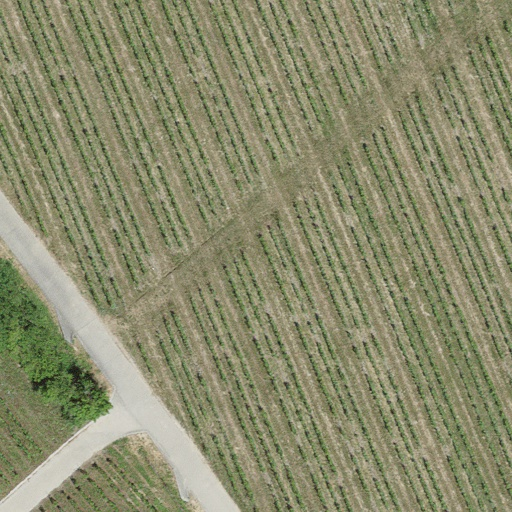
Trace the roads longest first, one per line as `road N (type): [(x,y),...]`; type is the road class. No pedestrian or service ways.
road 1 (track): [(233,511),(148,388),(0,200)]
road 2 (track): [(11,511),(148,388)]
